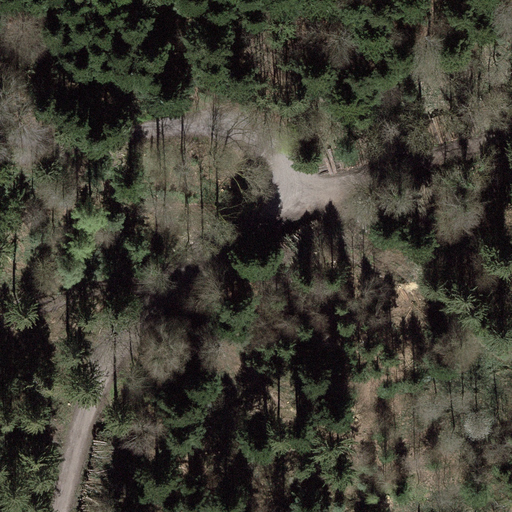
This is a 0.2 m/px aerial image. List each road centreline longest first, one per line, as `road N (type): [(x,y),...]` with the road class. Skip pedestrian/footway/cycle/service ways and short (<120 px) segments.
road 1 (track): [(0,134),(49,141),(243,121),(304,188),(511,142)]
road 2 (track): [(304,188),(166,295),(96,371),(62,511)]
